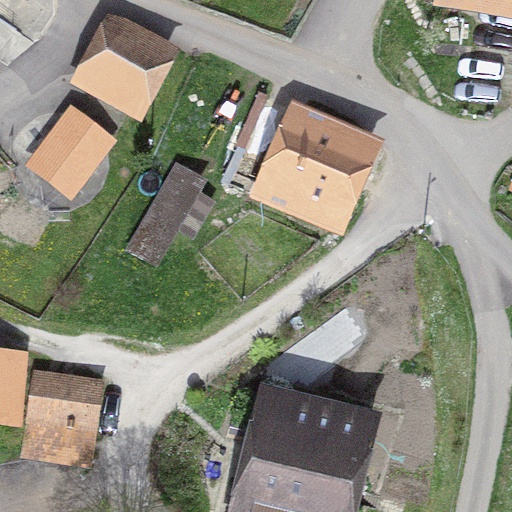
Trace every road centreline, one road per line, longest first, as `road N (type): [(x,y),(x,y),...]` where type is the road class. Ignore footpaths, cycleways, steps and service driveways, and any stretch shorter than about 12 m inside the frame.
road 1 (residential): [(155,377),(316,280),(445,155)]
road 2 (unclassified): [(486,206),(502,349),(477,511)]
road 3 (unclassified): [(320,62),(162,0)]
road 4 (residential): [(155,377),(0,316)]
road 5 (unclassified): [(445,155),(320,62)]
road 6 (residential): [(183,511),(151,475),(155,377)]
